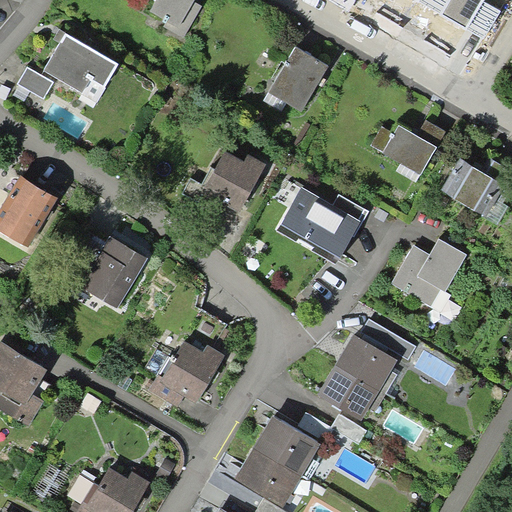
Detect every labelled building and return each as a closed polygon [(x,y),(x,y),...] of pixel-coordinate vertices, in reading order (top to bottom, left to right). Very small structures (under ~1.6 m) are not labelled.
[(191,0),(153,0),(146,15),(177,30),(191,0)] [(444,0),(416,0),(437,12),(444,0)] [(507,0),(444,0),(437,12),(484,39),(507,0)] [(114,63),(61,33),(40,71),(79,93),(86,80),(100,87),(114,63)] [(324,66),(290,47),(264,93),(298,112),(324,66)] [(52,81),(24,69),(15,88),(43,101),(52,81)] [(416,135),(395,124),(379,155),(423,178),(446,133),(423,121),(416,135)] [(259,172),(220,149),(196,189),(236,212),(259,172)] [(483,168),(459,155),(440,187),(485,212),(511,164),(492,153),(483,168)] [(56,197),(20,177),(0,211),(0,229),(28,245),(56,197)] [(357,219),(296,188),(275,229),(336,261),(357,219)] [(144,256),(106,235),(78,285),(116,306),(144,256)] [(427,254),(411,245),(389,287),(428,307),(438,288),(446,292),(466,254),(436,238),(427,254)] [(414,345),(367,318),(359,332),(406,360),(414,345)] [(393,357),(353,332),(314,394),(354,418),(393,357)] [(221,360),(179,337),(149,392),(176,406),(181,396),(197,405),(221,360)] [(43,368),(0,343),(0,389),(23,403),(43,368)] [(315,440),(268,415),(234,477),(280,503),(315,440)] [(130,511),(146,485),(107,463),(79,511),(130,511)] [(283,511),(262,499),(254,511),(283,511)]
